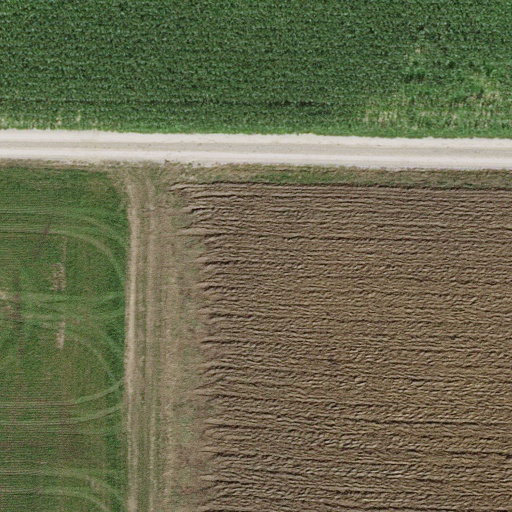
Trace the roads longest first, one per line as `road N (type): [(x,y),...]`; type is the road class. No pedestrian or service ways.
road 1 (track): [(511,165),(0,147)]
road 2 (track): [(134,150),(125,511)]
